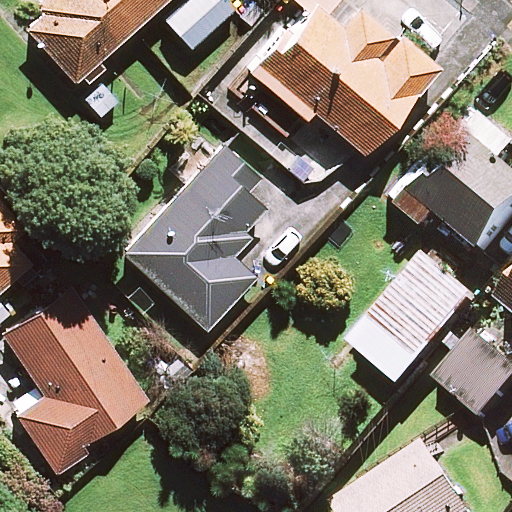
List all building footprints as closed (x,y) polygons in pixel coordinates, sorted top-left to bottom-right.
[(67,76),(73,71),(79,78),(96,63),(90,55),(152,0),(29,0),(12,15),(67,76)] [(229,4),(225,0),(177,0),(159,16),(184,44),(229,4)] [(294,0),(297,2),(242,66),(281,99),(298,114),(305,105),(355,149),(425,67),(346,0),(294,0)] [(511,150),(511,143),(463,101),(383,193),(424,229),(436,215),(480,253),(511,216),(511,173),(501,163),(511,150)] [(252,173),(217,141),(118,250),(200,325),(248,273),(219,246),(258,204),(239,187),(252,173)] [(0,278),(24,258),(2,233),(13,223),(0,208),(0,278)] [(474,300),(426,257),(350,343),(399,385),(474,300)] [(12,411),(50,468),(84,445),(78,436),(139,395),(61,280),(0,321),(0,331),(41,391),(12,411)] [(511,286),(499,302),(511,312),(511,286)] [(442,345),(455,356),(435,379),(480,418),(511,380),(511,366),(474,334),(470,339),(457,328),(442,345)] [(338,511),(469,511),(425,445),(334,506),(338,511)]
